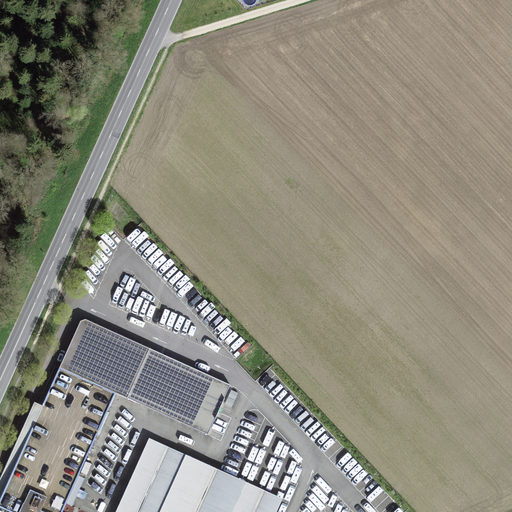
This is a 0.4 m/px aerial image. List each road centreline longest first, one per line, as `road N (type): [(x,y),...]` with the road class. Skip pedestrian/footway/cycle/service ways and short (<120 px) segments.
road 1 (primary): [(170,0),(0,379)]
road 2 (unknown): [(106,511),(140,426),(160,422),(204,438),(226,436),(254,390)]
road 3 (track): [(152,39),(298,0)]
